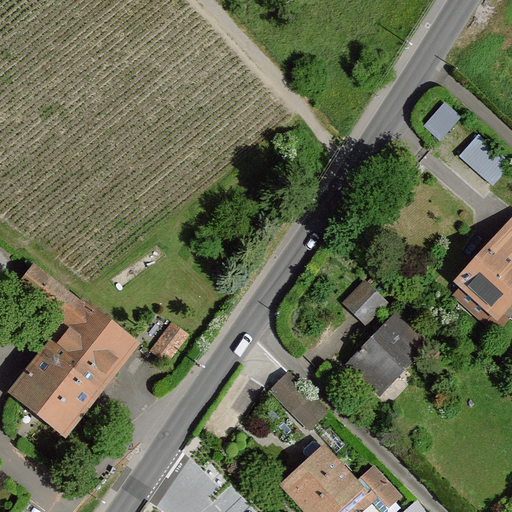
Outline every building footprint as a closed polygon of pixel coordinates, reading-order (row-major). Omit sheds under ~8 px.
[(445,138),(466,114),(448,99),(428,123),(445,138)] [(511,156),(482,132),(464,154),(499,182),(511,165),(511,156)] [(511,294),(511,227),(462,282),(465,284),(492,310),(496,313),(511,294)] [(70,325),(84,307),(36,268),(22,287),(70,325)] [(492,310),(465,284),(457,292),(457,298),(482,320),(492,310)] [(364,322),(384,301),(367,285),(348,306),(364,322)] [(70,325),(48,353),(96,392),(133,346),(84,307),(70,325)] [(397,313),(348,363),(376,390),(410,355),(415,360),(430,345),(397,313)] [(174,325),(154,351),(167,362),(187,336),(174,325)] [(48,353),(17,392),(66,431),(96,392),(48,353)] [(288,375),(277,385),(297,406),(308,395),(288,375)] [(310,463),(322,453),(315,445),(311,444),(304,451),(303,454),(310,463)] [(354,485),(324,451),(322,453),(310,463),(284,486),(307,511),(349,511),(353,509),(364,509),(373,502),(382,511),(396,511),(400,509),(395,504),(400,498),(373,467),(354,485)] [(425,511),(418,501),(406,511),(425,511)]
